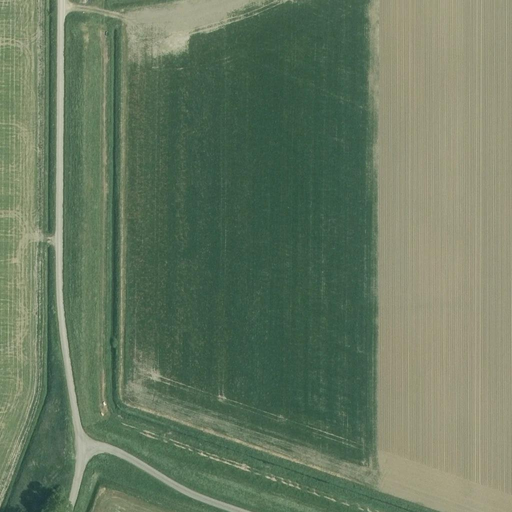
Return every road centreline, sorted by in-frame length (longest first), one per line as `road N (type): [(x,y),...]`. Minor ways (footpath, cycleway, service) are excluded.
road 1 (unclassified): [(79,449),(57,290),(59,0)]
road 2 (unclassified): [(79,449),(108,449),(237,511)]
